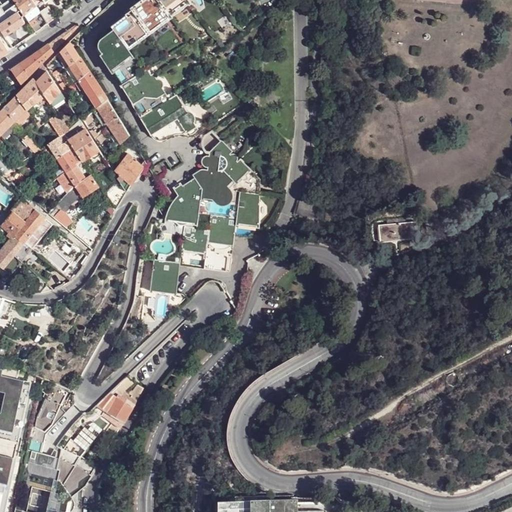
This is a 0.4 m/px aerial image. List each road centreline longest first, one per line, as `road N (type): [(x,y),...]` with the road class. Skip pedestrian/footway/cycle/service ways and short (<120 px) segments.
road 1 (residential): [(146,511),(167,428),(239,339),(270,270),(301,253),(349,273),(360,310),(344,340),(252,401),(239,435),(253,467),(286,483),(348,479),(448,505),(511,483)]
road 2 (residential): [(91,511),(93,486),(204,318),(204,305),(193,305),(104,389),(90,388),(127,301),(144,206),(133,195),(67,289),(37,299),(0,288)]
